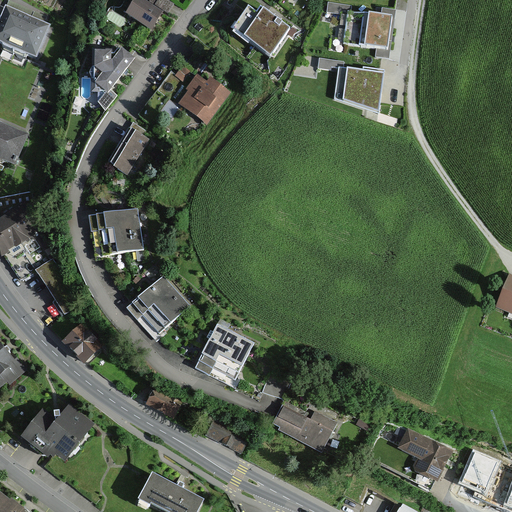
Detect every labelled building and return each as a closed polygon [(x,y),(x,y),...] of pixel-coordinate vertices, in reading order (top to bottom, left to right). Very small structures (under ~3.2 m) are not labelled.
[(134,0),(126,14),(152,30),(164,12),(145,0),(134,0)] [(352,6),(328,3),(327,13),(348,16),(344,45),(377,49),(376,57),(389,59),(396,10),(382,9),(381,15),(351,11),(352,6)] [(257,12),(248,6),(232,29),(270,57),(291,28),(261,7),(257,12)] [(50,25),(5,7),(0,19),(0,42),(37,58),(50,25)] [(122,48),(112,60),(111,59),(112,51),(95,50),(94,66),(103,73),(95,83),(108,93),(135,58),(122,48)] [(344,62),(319,59),(318,69),(339,72),(334,101),(378,116),(385,71),(363,67),(363,71),(343,68),(344,62)] [(206,124),(230,93),(210,78),(207,82),(197,75),(177,102),(206,124)] [(28,135),(0,122),(0,159),(15,166),(28,135)] [(150,141),(131,128),(109,163),(128,176),(150,141)] [(26,202),(0,217),(0,257),(43,230),(26,202)] [(138,210),(122,213),(128,253),(144,251),(138,210)] [(122,213),(106,215),(112,255),(128,253),(122,213)] [(106,215),(90,217),(96,258),(112,255),(106,215)] [(55,258),(32,272),(59,317),(83,303),(55,258)] [(511,276),(509,275),(496,308),(511,314),(511,276)] [(190,306),(162,278),(152,288),(179,317),(190,306)] [(179,317),(152,288),(141,299),(168,327),(179,317)] [(168,327),(141,299),(130,309),(157,338),(168,327)] [(84,323),(64,341),(85,364),(105,346),(84,323)] [(255,343),(217,325),(210,340),(248,358),(255,343)] [(0,338),(0,387),(3,390),(28,367),(0,338)] [(248,358),(210,340),(203,354),(241,372),(248,358)] [(241,372),(203,354),(196,369),(234,387),(241,372)] [(181,404),(154,390),(146,404),(173,419),(181,404)] [(45,406),(25,434),(69,465),(100,422),(71,402),(60,416),(45,406)] [(282,404),(270,426),(322,453),(338,424),(315,412),(311,419),(282,404)] [(242,454),(249,439),(211,420),(204,435),(242,454)] [(451,454),(408,432),(399,449),(420,459),(415,469),(438,480),(451,454)] [(496,462),(475,453),(463,482),(485,491),(496,462)] [(200,511),(208,499),(154,470),(139,498),(164,511),(200,511)] [(24,511),(3,497),(0,501),(0,511),(24,511)]
